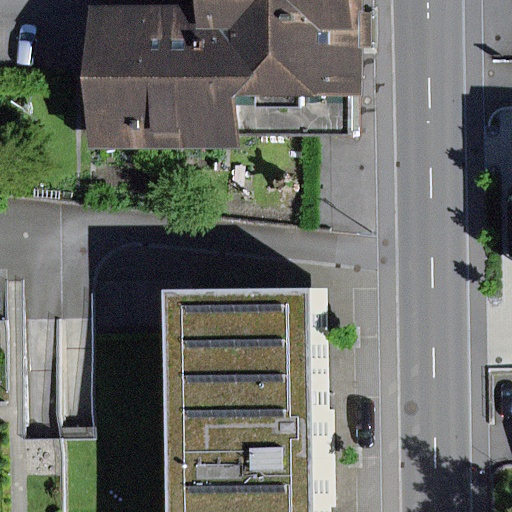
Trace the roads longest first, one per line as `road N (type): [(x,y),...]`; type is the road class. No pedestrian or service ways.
road 1 (primary): [(428,0),(436,511)]
road 2 (unknown): [(387,253),(0,242)]
